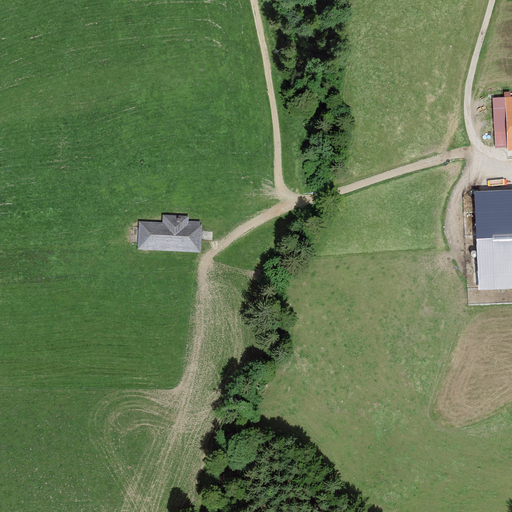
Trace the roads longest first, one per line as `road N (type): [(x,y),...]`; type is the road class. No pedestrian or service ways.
road 1 (track): [(483,151),(300,203),(244,228),(204,260)]
road 2 (track): [(511,169),(483,151),(468,127),(471,75),(492,0)]
